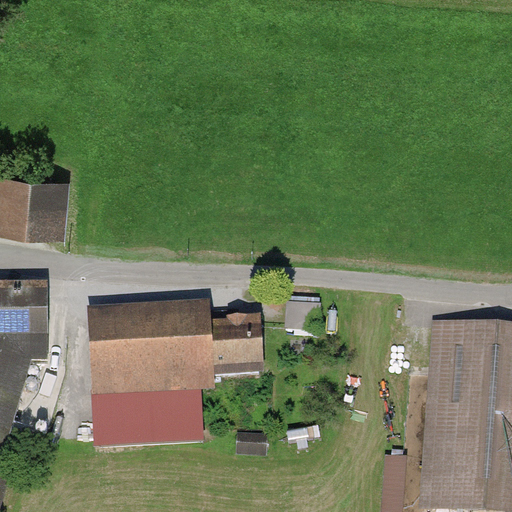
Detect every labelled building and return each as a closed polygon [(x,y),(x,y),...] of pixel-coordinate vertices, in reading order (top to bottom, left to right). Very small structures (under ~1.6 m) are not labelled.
[(73,185),(0,181),(0,228),(71,232),(73,185)] [(52,291),(0,293),(0,511),(7,511),(21,472),(5,465),(32,368),(49,370),(52,291)] [(293,297),(288,328),(321,333),(326,302),(293,297)] [(224,312),(105,317),(109,402),(231,397),(230,384),(278,382),(275,322),(224,324),(224,312)] [(510,511),(511,332),(434,327),(421,511),(510,511)]
